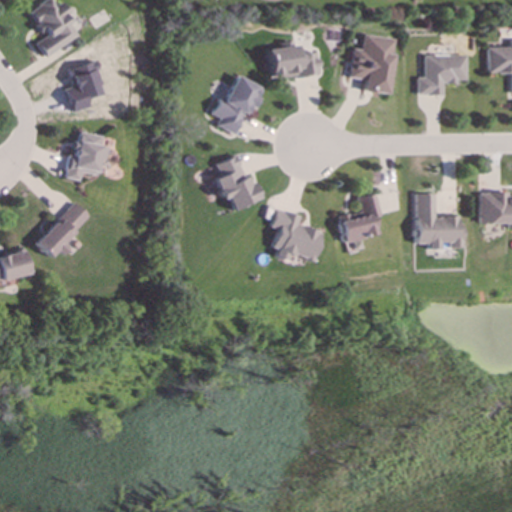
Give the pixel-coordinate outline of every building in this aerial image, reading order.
[(41,58),(74,36),(62,17),(66,14),(58,3),(53,6),(49,0),(44,0),(25,13),(42,37),(32,44),(41,58)] [(362,81),(360,92),(385,95),(393,39),(361,35),(359,50),(351,49),(347,79),(362,81)] [(511,40),(507,40),(507,48),(485,48),(485,74),(508,73),(509,95),(511,94),(511,40)] [(264,50),(268,81),(316,74),(313,52),(296,54),(294,45),(264,50)] [(464,83),(464,55),(421,56),(422,78),(415,78),(415,95),(441,95),(440,83),(464,83)] [(69,113),(85,108),(82,100),(100,95),(91,62),(65,69),(70,87),(62,90),(69,113)] [(212,126),(233,136),(256,87),(233,76),(219,104),(214,101),(207,115),(215,119),(212,126)] [(76,181),(77,173),(95,176),(100,147),(98,146),(99,136),(72,132),(64,179),(76,181)] [(251,201),(235,155),(211,164),(216,177),(209,179),(217,202),(223,199),(227,210),(251,201)] [(373,236),(370,218),(376,216),(372,194),(354,198),(357,212),(333,217),(338,243),(373,236)] [(412,244),(426,244),(426,249),(437,249),(437,246),(459,246),(459,217),(432,217),(432,194),(413,194),(412,244)] [(511,194),(476,195),(477,224),(505,223),(505,227),(511,227),(511,194)] [(31,244),(48,260),(62,246),(60,244),(85,217),(70,203),(31,244)] [(296,216),(272,209),(266,228),(275,231),(268,256),(282,260),(284,254),(309,262),(317,232),(293,225),(296,216)]
